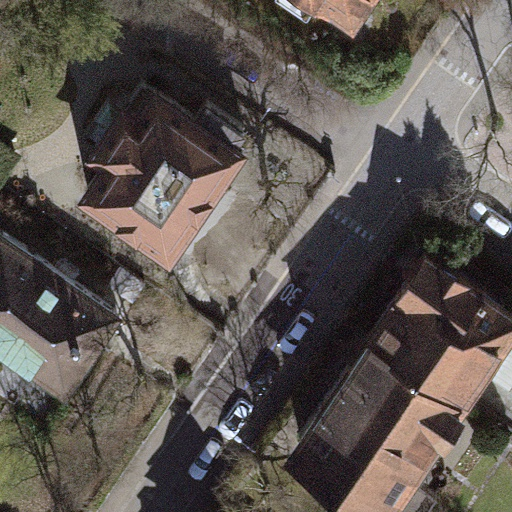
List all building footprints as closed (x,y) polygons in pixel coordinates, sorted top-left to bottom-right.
[(141,76),(94,144),(108,154),(86,186),(168,243),(173,237),(180,236),(191,222),(189,213),(237,144),(231,140),(242,124),(205,98),(195,113),(141,76)] [(0,170),(14,150),(0,140),(0,170)] [(0,336),(64,381),(115,307),(0,228),(0,336)] [(511,305),(424,246),(368,327),(462,390),(485,355),(506,369),(511,359),(511,305)] [(462,390),(368,327),(298,431),(390,493),(376,511),(414,511),(434,485),(409,468),(462,390)]
